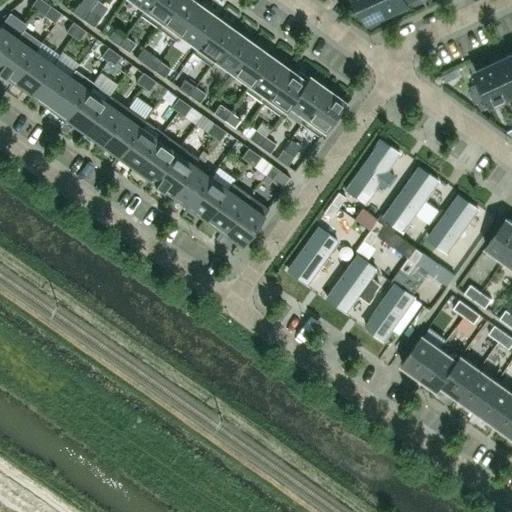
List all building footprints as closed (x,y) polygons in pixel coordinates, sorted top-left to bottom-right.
[(37,10),(44,0),(43,0),(33,0),(30,5),(37,10)] [(50,5),(44,0),(37,10),(43,15),(50,5)] [(132,0),(144,8),(149,0),(132,0)] [(176,0),(149,0),(144,8),(140,14),(157,26),(176,0)] [(175,39),(200,4),(194,0),(176,0),(157,26),(175,39)] [(388,12),(382,0),(357,0),(367,22),(388,12)] [(405,0),(382,0),(388,12),(408,3),(406,0),(405,0),(406,0),(405,0)] [(83,19),(89,10),(79,3),(73,11),(83,19)] [(193,52),(218,17),(200,4),(175,39),(176,39),(180,34),(196,45),(192,51),(193,52)] [(37,10),(34,13),(41,18),(43,15),(37,10)] [(99,17),(89,10),(83,19),(93,26),(99,17)] [(210,64),(235,29),(218,17),(193,52),(210,64)] [(72,35),(79,26),(72,21),(65,31),(72,35)] [(0,61),(17,37),(0,24),(0,61)] [(85,30),(79,26),(72,35),(78,40),(85,30)] [(118,44),(125,35),(114,28),(108,37),(118,44)] [(232,71),(253,42),(235,29),(210,64),(211,65),(215,59),(232,71)] [(135,43),(125,35),(118,44),(128,51),(135,43)] [(14,79),(35,50),(17,37),(0,61),(0,72),(5,76),(6,73),(14,79)] [(249,84),(270,55),(253,42),(232,71),(249,84)] [(107,60),(114,51),(107,46),(100,56),(107,60)] [(31,91),(52,62),(35,50),(14,79),(31,91)] [(120,55),(114,51),(107,60),(113,65),(120,55)] [(143,62),(154,69),(160,61),(150,53),(143,62)] [(511,54),(496,62),(511,95),(511,94),(511,54)] [(263,102),(288,67),(270,55),(249,84),(245,89),(263,102)] [(170,68),(160,61),(154,69),(164,77),(170,68)] [(49,104),(70,75),(52,62),(31,91),(49,104)] [(511,95),(496,62),(476,71),(491,104),(511,95)] [(280,115),(309,75),(308,75),(307,76),(299,70),(296,73),(288,67),(263,102),(280,115)] [(142,86),(149,76),(142,71),(135,81),(142,86)] [(452,71),(443,75),(446,81),(455,77),(452,71)] [(66,117),(87,87),(70,75),(49,104),(50,105),(49,107),(57,114),(59,111),(66,117)] [(301,122),(326,87),(309,75),(280,115),(281,115),(289,104),(305,116),(301,122)] [(155,81),(149,76),(142,86),(148,90),(155,81)] [(189,95),(195,86),(185,78),(178,87),(189,95)] [(205,93),(195,86),(189,95),(199,102),(205,93)] [(84,129),(105,100),(104,99),(87,87),(66,117),(68,118),(66,120),(75,126),(77,124),(84,129)] [(345,101),(326,87),(301,122),(320,136),(345,101)] [(123,113),(127,106),(109,93),(104,99),(105,100),(84,129),(102,142),(123,113)] [(177,111),(184,101),(178,96),(171,106),(177,111)] [(191,106),(184,101),(177,111),(184,115),(191,106)] [(213,112),(224,120),(230,111),(220,104),(213,112)] [(119,154),(140,125),(141,126),(145,119),(127,106),(123,113),(102,142),(103,143),(101,145),(110,151),(112,149),(119,154)] [(240,118),(230,111),(224,120),(234,127),(240,118)] [(137,167),(158,138),(162,131),(145,119),(141,126),(140,125),(119,154),(137,167)] [(212,136),(219,126),(213,122),(206,131),(212,136)] [(226,131),(219,126),(212,136),(219,141),(226,131)] [(259,145),(265,136),(255,129),(249,138),(259,145)] [(175,150),(179,143),(162,131),(158,138),(137,167),(154,180),(175,150)] [(275,143),(265,136),(259,145),(269,152),(275,143)] [(406,155),(381,137),(349,182),(373,199),(406,155)] [(172,192),(193,163),(198,157),(179,143),(175,150),(154,180),(155,181),(154,183),(163,189),(164,187),(172,192)] [(208,159),(220,162),(224,146),(212,143),(208,159)] [(247,161),(254,151),(248,147),(241,157),(247,161)] [(276,157),(287,165),(293,156),(283,149),(276,157)] [(261,156),(254,151),(247,161),(254,166),(261,156)] [(210,176),(193,163),(172,192),(189,205),(210,176)] [(278,169),(272,164),(265,174),(271,178),(278,169)] [(444,183),(419,166),(387,210),(411,228),(444,183)] [(207,217),(228,188),(210,176),(189,205),(207,217)] [(245,200),(249,194),(232,182),(228,188),(207,217),(208,218),(206,221),(215,227),(217,225),(224,230),(245,201),(245,200)] [(483,209),(459,192),(426,237),(450,255),(483,209)] [(245,200),(245,201),(224,230),(226,231),(224,233),(233,239),(234,237),(243,243),(268,207),(249,194),(245,200)] [(504,259),(511,246),(511,220),(507,217),(486,246),(504,259)] [(342,244),(317,226),(285,271),(309,289),(342,244)] [(380,274),(355,256),(323,301),(348,318),(380,274)] [(419,298),(393,279),(359,326),(385,344),(419,298)] [(475,300),(481,291),(471,284),(465,293),(475,300)] [(491,298),(481,291),(475,300),(485,307),(491,298)] [(454,308),(464,315),(470,306),(460,299),(454,308)] [(480,314),(470,306),(464,315),(474,322),(480,314)] [(510,325),(511,322),(511,313),(506,309),(500,318),(510,325)] [(499,340),(505,332),(495,324),(489,333),(499,340)] [(511,343),(511,336),(505,332),(499,340),(509,348),(511,343)] [(419,376),(440,347),(422,334),(402,363),(419,376)] [(437,388),(458,360),(440,347),(419,376),(437,388)] [(458,396),(479,367),(461,355),(458,360),(437,388),(438,389),(439,388),(448,394),(450,391),(458,396)] [(476,409),(497,380),(479,367),(458,396),(476,409)] [(494,422),(511,396),(511,391),(497,380),(476,409),(494,422)] [(511,434),(511,433),(511,396),(494,422),(511,434)]
